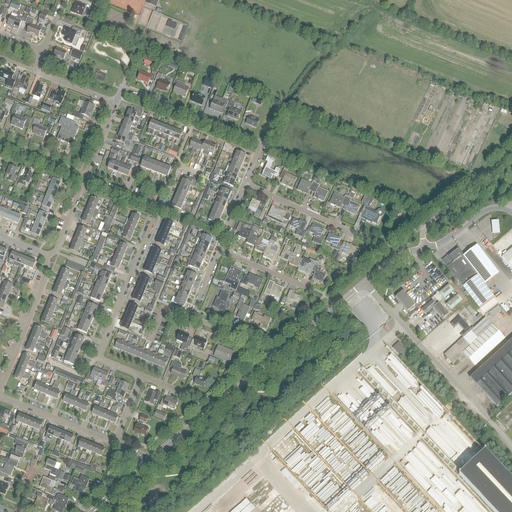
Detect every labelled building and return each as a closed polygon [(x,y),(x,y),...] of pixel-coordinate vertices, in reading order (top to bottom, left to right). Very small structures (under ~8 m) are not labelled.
[(20,5),(12,1),(9,7),(18,11),(20,5)] [(75,14),(75,13),(82,16),(85,6),(76,2),(73,9),(71,12),(75,14)] [(88,14),(95,17),(99,7),(93,4),(88,14)] [(16,19),(13,27),(18,30),(22,21),(25,23),(28,16),(24,14),(23,18),(17,16),(16,19)] [(16,19),(10,16),(7,25),(13,27),(16,19)] [(27,33),(32,35),(36,27),(32,25),(34,21),(28,19),(26,25),(29,27),(27,33)] [(169,19),(167,26),(175,29),(177,24),(171,22),(172,20),(169,19)] [(41,29),(42,26),(40,25),(39,28),(36,27),(32,35),(38,37),(41,29)] [(75,35),(80,37),(82,31),(73,27),(71,30),(65,28),(62,34),(66,36),(65,40),(67,41),(67,42),(69,43),(69,42),(71,43),(75,35)] [(57,49),(54,55),(56,56),(55,56),(58,58),(58,57),(64,59),(66,53),(57,49)] [(80,61),(83,53),(73,49),(70,57),(80,61)] [(14,74),(11,73),(12,72),(8,70),(7,71),(3,69),(0,77),(8,81),(5,87),(12,90),(16,81),(12,80),(14,74)] [(153,81),(156,73),(152,71),(151,76),(141,72),(137,79),(138,80),(138,81),(140,82),(141,81),(148,84),(149,80),(153,81)] [(158,73),(154,81),(159,83),(156,88),(160,90),(160,89),(167,92),(170,84),(160,80),(162,75),(158,73)] [(29,85),(28,84),(29,81),(24,79),(22,82),(18,80),(15,88),(19,90),(20,88),(26,91),(29,85)] [(212,89),(215,81),(210,79),(207,87),(212,89)] [(173,85),(176,86),(173,93),(185,97),(189,89),(184,87),(185,84),(175,80),(173,85)] [(34,91),(33,95),(40,98),(41,95),(43,96),(45,92),(42,91),(43,87),(38,84),(35,91),(34,91)] [(61,104),(65,93),(58,90),(57,93),(55,93),(56,92),(52,90),(49,99),(54,101),(54,102),(56,102),(55,104),(56,106),(58,107),(60,106),(60,104),(61,104)] [(202,106),(205,98),(194,94),(191,101),(202,106)] [(92,112),(95,107),(87,103),(88,100),(82,98),(80,101),(85,103),(82,108),(92,112)] [(220,113),(223,107),(226,108),(228,102),(222,99),(220,104),(214,101),(210,109),(220,113)] [(12,109),(18,112),(20,106),(18,105),(19,103),(15,102),(12,109)] [(230,102),(226,110),(229,112),(227,116),(238,120),(241,112),(233,109),(235,104),(230,102)] [(48,113),(48,112),(49,112),(52,106),(44,103),(41,109),(48,113)] [(90,118),(92,112),(82,108),(80,114),(75,112),(73,116),(80,119),(82,115),(90,118)] [(135,119),(135,118),(136,116),(140,118),(143,112),(134,108),(133,112),(129,110),(126,115),(135,119)] [(5,114),(0,111),(0,123),(0,124),(2,119),(2,120),(3,118),(4,116),(7,117),(9,112),(6,110),(5,114)] [(249,116),(251,112),(247,110),(243,119),(247,120),(246,124),(256,128),(259,120),(249,116)] [(21,117),(15,115),(11,125),(17,127),(21,117)] [(126,115),(124,120),(132,124),(133,124),(134,121),(138,123),(139,120),(135,119),(135,118),(135,119),(126,115)] [(24,119),(21,117),(17,127),(23,130),(25,123),(29,124),(31,119),(25,116),(24,119)] [(61,117),(58,125),(62,126),(57,139),(72,145),(79,128),(71,125),(73,122),(61,117)] [(32,133),(38,136),(42,125),(39,124),(40,120),(35,118),(31,127),(35,128),(32,133)] [(147,133),(152,135),(154,130),(157,122),(152,120),(148,119),(146,123),(150,124),(147,133)] [(122,125),(130,129),(131,129),(132,126),(136,128),(137,125),(133,124),(132,124),(124,120),(122,125)] [(157,122),(154,130),(156,131),(155,136),(157,137),(162,124),(157,122)] [(167,126),(162,124),(157,137),(160,138),(162,139),(167,126)] [(42,125),(38,136),(44,138),(47,131),(50,132),(52,127),(49,125),(48,128),(43,126),(42,127),(43,125),(42,125)] [(130,129),(122,125),(120,131),(128,134),(130,131),(134,133),(135,131),(131,129),(130,129)] [(162,139),(167,141),(168,139),(172,128),(167,126),(162,139)] [(170,142),(172,143),(174,139),(177,130),(172,128),(168,139),(171,140),(170,142)] [(175,144),(177,145),(182,133),(177,130),(174,139),(177,140),(175,144)] [(133,136),(128,134),(120,131),(118,136),(126,139),(131,141),(132,138),(133,136)] [(126,139),(118,136),(116,141),(124,144),(126,141),(130,143),(131,141),(126,139)] [(192,152),(194,153),(198,141),(193,139),(189,147),(193,148),(192,152)] [(202,149),(204,143),(198,141),(194,153),(196,153),(197,150),(201,151),(202,149)] [(205,141),(204,143),(202,149),(205,151),(203,154),(206,155),(211,143),(205,141)] [(216,145),(211,143),(206,155),(208,156),(209,153),(213,154),(216,145)] [(132,154),(138,156),(142,148),(136,146),(132,154)] [(237,151),(234,157),(244,161),(246,155),(237,151)] [(116,162),(113,161),(115,155),(110,153),(108,160),(110,161),(107,168),(113,170),(116,162)] [(130,160),(138,164),(141,158),(132,154),(130,160)] [(144,158),(140,167),(146,169),(149,160),(150,158),(145,156),(144,158)] [(274,171),(269,169),(274,159),(268,156),(266,161),(268,162),(267,164),(261,175),(272,180),(274,176),(276,177),(280,170),(276,168),(274,171)] [(242,166),(244,161),(234,157),(233,159),(230,158),(229,160),(232,162),(242,166)] [(121,164),(118,163),(120,159),(117,158),(116,162),(113,170),(118,172),(121,164)] [(121,164),(118,172),(123,174),(126,166),(123,165),(125,160),(122,160),(121,164)] [(149,160),(146,169),(151,171),(155,162),(149,160)] [(128,162),(126,166),(123,174),(128,176),(132,166),(129,165),(130,162),(128,162)] [(155,162),(151,171),(157,173),(160,164),(155,162)] [(230,167),(239,171),(242,166),(232,162),(231,165),(228,163),(227,166),(230,167)] [(160,164),(157,173),(162,175),(165,166),(160,164)] [(17,168),(10,166),(6,174),(10,176),(8,180),(14,182),(16,176),(14,175),(17,168)] [(165,166),(162,175),(167,177),(171,168),(165,166)] [(230,167),(228,173),(237,176),(239,171),(230,167)] [(286,173),(287,169),(284,168),(279,178),(283,179),(281,183),(292,188),(297,178),(286,173)] [(20,178),(18,183),(24,186),(26,183),(29,184),(31,179),(33,179),(34,175),(27,172),(25,176),(24,176),(23,179),(20,178)] [(235,182),(237,176),(228,173),(227,175),(223,174),(222,176),(226,178),(235,182)] [(49,180),(52,181),(51,184),(59,187),(61,182),(55,179),(56,176),(52,174),(49,180)] [(183,179),(180,185),(190,188),(191,186),(193,187),(196,181),(185,176),(183,180),(183,179)] [(220,179),(218,183),(229,188),(230,186),(233,187),(235,182),(226,178),(225,181),(220,179)] [(463,182),(456,179),(454,183),(457,184),(456,186),(459,188),(460,185),(462,186),(463,182)] [(309,189),(313,191),(316,184),(313,182),(312,184),(302,180),(297,190),(307,194),(309,189)] [(209,182),(207,189),(209,190),(211,191),(213,187),(215,184),(209,182)] [(47,189),(49,190),(57,193),(59,187),(51,184),(48,183),(47,187),(48,187),(47,189)] [(316,184),(313,191),(316,192),(313,197),(323,202),(328,192),(318,187),(319,185),(316,184)] [(190,188),(180,185),(178,190),(187,194),(189,191),(191,192),(192,190),(189,189),(190,188)] [(217,193),(219,194),(229,198),(231,192),(223,189),(222,188),(220,192),(217,190),(217,193)] [(352,189),(348,197),(352,199),(353,200),(357,191),(352,189)] [(49,190),(47,195),(54,198),(57,193),(49,190)] [(185,199),(187,194),(178,190),(176,195),(185,199)] [(341,204),(344,206),(348,197),(345,196),(344,198),(334,193),(329,204),(339,208),(341,204)] [(215,195),(214,198),(217,199),(226,203),(229,198),(219,194),(218,197),(215,195)] [(52,204),(54,198),(47,195),(44,200),(52,204)] [(185,199),(176,195),(174,200),(183,204),(185,199)] [(361,213),(364,214),(362,218),(372,223),(372,222),(376,224),(380,217),(381,217),(384,215),(384,212),(382,210),(379,210),(376,212),(367,208),(367,207),(368,208),(370,205),(372,203),(373,200),(373,198),(369,196),(364,205),(361,213)] [(99,200),(91,197),(89,203),(97,206),(99,207),(100,205),(98,204),(99,200)] [(356,216),(360,206),(351,201),(352,199),(348,197),(344,206),(348,207),(346,211),(356,216)] [(50,209),(52,204),(44,200),(39,198),(37,202),(43,204),(41,209),(48,212),(49,209),(50,209)] [(215,204),(224,208),(226,203),(217,199),(216,202),(213,201),(212,203),(215,204)] [(262,212),(266,203),(261,201),(260,203),(253,199),(249,206),(257,209),(254,216),(262,220),(265,213),(262,212)] [(181,210),(183,204),(174,200),(171,206),(181,210)] [(95,210),(97,206),(89,203),(87,209),(94,212),(97,213),(98,211),(95,210)] [(224,208),(215,204),(213,210),(222,213),(224,208)] [(272,206),(268,216),(282,222),(284,219),(288,221),(291,216),(286,214),(287,213),(272,206)] [(2,217),(7,220),(10,212),(7,211),(9,208),(6,207),(2,217)] [(87,209),(84,215),(92,218),(95,219),(95,217),(97,213),(94,212),(87,209)] [(213,210),(211,215),(220,219),(222,213),(213,210)] [(12,222),(17,212),(14,211),(13,213),(10,212),(7,220),(12,222)] [(20,213),(17,212),(12,222),(18,224),(21,216),(18,215),(20,213)] [(39,215),(36,214),(35,216),(45,220),(48,215),(40,212),(39,215)] [(132,214),(130,220),(137,223),(140,217),(141,213),(138,212),(136,216),(132,214)] [(84,215),(82,221),(93,226),(94,223),(91,221),(92,218),(84,215)] [(220,219),(211,215),(209,220),(218,224),(220,219)] [(43,226),(45,220),(35,216),(34,219),(37,220),(36,222),(43,226)] [(174,227),(172,226),(173,223),(166,219),(163,225),(171,228),(171,229),(173,229),(174,227)] [(290,222),(288,225),(298,229),(296,235),(303,238),(306,232),(303,231),(307,223),(302,221),(301,223),(293,219),(292,223),(290,222)] [(137,223),(130,220),(127,226),(135,229),(137,223)] [(36,222),(33,228),(41,231),(43,226),(36,222)] [(251,232),(245,229),(246,225),(243,224),(239,232),(238,236),(247,240),(251,232)] [(126,228),(125,232),(133,235),(135,229),(127,226),(126,225),(125,227),(126,228)] [(168,235),(171,229),(171,228),(163,225),(160,232),(168,235)] [(311,228),(309,232),(314,234),(313,236),(315,237),(312,242),(321,246),(325,237),(321,235),(324,230),(313,225),(311,228)] [(39,237),(41,232),(41,231),(33,228),(31,227),(30,229),(33,230),(31,233),(39,237)] [(77,233),(85,236),(90,238),(91,235),(86,233),(87,230),(80,227),(77,233)] [(130,241),(133,235),(125,232),(123,231),(122,233),(124,234),(122,237),(130,241)] [(251,232),(247,240),(246,243),(256,247),(259,239),(253,236),(255,232),(251,231),(251,232)] [(160,232),(158,238),(166,241),(168,235),(160,232)] [(197,239),(201,240),(210,244),(212,238),(209,237),(210,234),(204,232),(202,237),(198,236),(197,239)] [(85,236),(77,233),(75,238),(83,242),(83,241),(87,243),(88,241),(84,239),(85,236)] [(339,251),(341,246),(338,244),(340,239),(329,234),(326,241),(333,244),(331,248),(339,251)] [(112,246),(115,238),(109,236),(106,244),(112,246)] [(80,247),(82,248),(83,246),(81,245),(83,242),(75,238),(72,244),(80,247)] [(158,238),(156,243),(164,246),(166,241),(158,238)] [(259,239),(256,247),(254,250),(264,254),(268,245),(261,243),(263,239),(260,238),(259,239)] [(201,240),(198,245),(208,249),(210,244),(201,240)] [(270,240),(268,245),(264,254),(263,256),(273,261),(276,252),(270,250),(271,246),(273,247),(273,246),(274,246),(276,242),(270,240)] [(125,252),(128,246),(120,243),(118,249),(125,252)] [(342,246),(338,254),(341,255),(342,253),(352,258),(353,255),(356,257),(356,258),(359,250),(356,249),(357,248),(347,243),(345,247),(342,246)] [(79,251),(80,247),(72,244),(70,250),(79,254),(80,252),(79,251)] [(176,253),(179,246),(176,245),(175,249),(172,248),(170,251),(176,253)] [(194,249),(196,251),(205,254),(208,249),(198,245),(197,248),(195,247),(194,249)] [(293,254),(290,262),(289,264),(298,268),(302,260),(296,257),(301,246),(297,245),(293,254)] [(454,251),(454,250),(453,251),(454,252),(448,256),(443,261),(463,286),(480,308),(494,298),(484,285),(496,275),(474,247),(477,245),(462,257),(461,256),(463,255),(458,248),(454,251)] [(290,262),(293,254),(287,251),(289,247),(286,246),(280,258),(290,262)] [(154,248),(152,253),(159,256),(159,257),(162,258),(163,255),(160,254),(162,251),(154,248)] [(511,248),(502,256),(511,268),(511,248)] [(115,255),(123,258),(125,252),(118,249),(115,255)] [(203,259),(205,254),(196,251),(194,256),(203,259)] [(18,254),(12,252),(11,256),(8,255),(5,261),(8,262),(6,266),(9,267),(10,263),(11,263),(12,261),(15,262),(18,254)] [(111,256),(114,257),(113,261),(121,264),(123,258),(115,255),(112,253),(111,256)] [(152,253),(149,259),(157,263),(159,257),(159,256),(152,253)] [(24,257),(18,254),(15,262),(14,265),(13,269),(15,269),(16,266),(17,266),(18,263),(21,264),(24,257)] [(201,265),(203,259),(194,256),(193,259),(189,257),(188,260),(190,260),(201,265)] [(24,265),(27,267),(30,259),(24,257),(21,264),(20,267),(18,271),(20,272),(22,268),(23,269),(24,265)] [(302,260),(298,268),(298,270),(307,274),(308,273),(311,274),(312,271),(316,262),(310,259),(309,261),(303,258),(302,260)] [(36,262),(30,259),(27,267),(25,270),(24,273),(26,274),(28,271),(28,270),(28,271),(29,268),(33,269),(36,262)] [(118,270),(121,264),(113,261),(109,259),(108,262),(112,263),(110,267),(107,265),(106,268),(114,271),(115,269),(118,270)] [(147,265),(154,268),(157,263),(149,259),(147,265)] [(187,264),(183,263),(182,266),(187,268),(188,266),(199,270),(201,265),(190,260),(189,263),(188,263),(187,264)] [(316,262),(312,271),(315,272),(312,278),(322,283),(326,274),(320,272),(321,268),(318,267),(319,263),(316,262)] [(154,268),(147,265),(144,271),(154,275),(155,273),(156,273),(157,270),(154,268)] [(238,282),(240,275),(237,274),(239,270),(231,267),(224,282),(231,285),(230,288),(236,291),(240,282),(238,282)] [(70,272),(63,269),(60,275),(68,278),(70,272)] [(184,276),(185,277),(195,281),(197,275),(195,274),(195,272),(188,269),(186,275),(185,274),(184,276)] [(111,275),(105,273),(102,272),(100,277),(109,281),(111,275)] [(159,274),(157,278),(165,281),(167,274),(165,273),(163,276),(159,274)] [(260,287),(263,280),(249,274),(248,277),(245,275),(241,284),(246,286),(248,283),(255,286),(255,285),(260,287)] [(60,275),(58,281),(65,284),(68,285),(69,282),(67,281),(68,278),(60,275)] [(140,281),(148,284),(147,285),(150,286),(151,284),(148,283),(150,279),(142,276),(140,281)] [(109,281),(100,277),(97,282),(107,286),(109,281)] [(183,282),(193,286),(195,281),(185,277),(184,280),(182,279),(181,282),(183,282)] [(162,286),(164,282),(156,279),(154,284),(159,286),(158,289),(160,290),(162,286)] [(58,281),(55,286),(63,290),(65,284),(58,281)] [(146,290),(147,285),(148,284),(140,281),(138,286),(146,290)] [(279,298),(283,288),(274,284),(274,283),(270,281),(264,294),(270,296),(270,294),(275,296),(274,299),(278,301),(279,298)] [(12,285),(5,282),(2,288),(10,291),(12,285)] [(97,282),(95,288),(104,292),(107,286),(97,282)] [(193,286),(183,282),(181,288),(190,291),(193,286)] [(439,293),(444,299),(454,290),(449,284),(439,293)] [(62,293),(63,290),(55,286),(53,292),(62,296),(63,294),(62,293)] [(146,290),(138,286),(135,293),(143,296),(145,298),(146,295),(144,294),(146,290)] [(2,288),(0,293),(8,297),(10,291),(2,288)] [(102,297),(104,292),(95,288),(93,293),(102,297)] [(176,292),(179,293),(188,297),(190,291),(181,288),(180,291),(177,289),(176,292)] [(243,290),(241,295),(248,298),(250,292),(243,290)] [(295,309),(297,304),(299,304),(302,297),(293,294),(294,292),(290,290),(287,298),(285,302),(292,305),(290,307),(295,309)] [(396,297),(408,311),(415,305),(403,291),(396,297)] [(217,298),(213,306),(221,310),(220,310),(226,313),(230,305),(225,303),(229,295),(221,292),(219,298),(217,298)] [(100,302),(102,297),(93,293),(92,296),(90,295),(89,297),(100,302)] [(143,296),(135,293),(132,299),(140,303),(143,296)] [(188,297),(179,293),(177,298),(186,302),(188,297)] [(446,304),(451,310),(462,300),(457,294),(446,304)] [(51,298),(48,304),(56,307),(57,308),(59,305),(57,305),(58,301),(51,298)] [(184,307),(186,302),(177,298),(175,304),(184,307)] [(240,300),(236,309),(240,310),(236,317),(244,321),(250,307),(243,304),(244,302),(245,300),(241,298),(240,300)] [(437,305),(433,300),(421,310),(425,314),(437,305)] [(86,309),(96,313),(98,307),(92,305),(89,303),(87,306),(85,305),(84,308),(86,309)] [(56,307),(48,304),(46,310),(54,313),(56,307)] [(138,307),(131,304),(128,310),(136,313),(138,307)] [(490,313),(494,317),(503,309),(499,305),(490,313)] [(94,318),(96,313),(86,309),(85,311),(83,310),(82,313),(84,314),(94,318)] [(52,316),(54,313),(46,310),(44,316),(51,319),(53,320),(54,317),(52,316)] [(134,317),(136,313),(128,310),(126,316),(133,319),(135,320),(136,317),(134,317)] [(271,319),(265,316),(264,318),(258,315),(258,314),(255,313),(252,320),(255,322),(255,321),(261,323),(260,327),(266,330),(271,319)] [(475,366),(505,339),(486,317),(474,328),(460,313),(449,322),(463,337),(444,354),(453,364),(464,354),(475,366)] [(91,323),(94,318),(84,314),(83,317),(81,316),(80,318),(82,319),(91,323)] [(51,319),(44,316),(41,322),(51,326),(52,323),(50,322),(51,319)] [(133,319),(126,316),(123,321),(131,325),(133,319)] [(82,319),(80,325),(89,328),(91,323),(82,319)] [(128,331),(131,332),(132,330),(129,328),(131,325),(123,321),(121,327),(128,331)] [(87,334),(89,328),(80,325),(79,327),(76,326),(75,329),(78,330),(77,330),(87,334)] [(43,334),(41,334),(42,329),(36,326),(33,332),(46,338),(47,335),(43,334)] [(61,335),(67,338),(70,330),(64,327),(61,335)] [(45,340),(46,338),(33,332),(31,338),(37,341),(39,337),(41,338),(45,340)] [(180,332),(177,339),(183,342),(181,349),(180,349),(186,352),(190,344),(186,342),(189,336),(180,332)] [(71,339),(73,340),(83,344),(85,339),(75,335),(74,338),(72,337),(71,339)] [(31,338),(28,345),(41,350),(42,347),(38,345),(38,346),(36,345),(37,341),(31,338)] [(206,342),(197,338),(196,341),(193,340),(189,347),(195,350),(197,346),(203,349),(206,342)] [(511,338),(470,377),(497,407),(511,393),(511,338)] [(73,340),(71,345),(80,349),(83,344),(73,340)] [(121,350),(124,342),(125,343),(125,341),(122,340),(122,341),(118,340),(115,348),(121,350)] [(121,350),(127,353),(131,345),(132,344),(128,343),(128,344),(125,343),(124,342),(121,350)] [(408,351),(399,342),(393,348),(401,357),(408,351)] [(78,355),(80,349),(71,345),(69,351),(78,355)] [(134,346),(131,345),(127,353),(133,355),(137,347),(137,348),(138,347),(135,345),(134,346)] [(216,353),(218,354),(217,357),(229,362),(233,352),(219,346),(216,353)] [(137,348),(137,347),(133,355),(140,358),(143,350),(144,350),(144,349),(141,348),(140,349),(137,348)] [(144,350),(143,350),(140,358),(146,360),(149,352),(150,353),(150,352),(147,350),(146,351),(144,350)] [(78,355),(69,351),(67,356),(76,360),(78,355)] [(152,363),(155,355),(156,355),(156,354),(153,353),(153,354),(150,353),(149,352),(146,360),(152,363)] [(22,361),(35,366),(36,364),(29,361),(31,357),(24,355),(22,361)] [(156,355),(155,355),(152,363),(158,365),(162,357),(162,358),(163,357),(159,355),(159,356),(156,355)] [(64,361),(74,365),(76,360),(67,356),(66,359),(63,358),(61,361),(64,362),(64,361)] [(162,357),(158,365),(164,368),(168,360),(168,361),(169,359),(165,358),(165,359),(162,358),(162,357)] [(34,368),(35,366),(22,361),(20,366),(26,369),(28,365),(30,366),(29,366),(34,368)] [(186,372),(180,369),(181,366),(172,362),(170,367),(173,369),(171,374),(183,379),(183,378),(184,379),(185,379),(186,376),(186,375),(185,374),(186,372)] [(24,373),(26,369),(20,366),(17,372),(30,377),(31,375),(27,373),(26,374),(24,373)] [(98,379),(98,378),(101,370),(94,367),(91,375),(87,374),(85,378),(91,381),(93,377),(98,379)] [(195,369),(192,376),(197,378),(194,384),(203,387),(206,380),(199,377),(201,371),(195,369)] [(37,383),(34,390),(40,392),(45,379),(46,376),(47,375),(48,372),(42,370),(41,373),(43,374),(41,378),(43,378),(41,383),(42,383),(41,385),(37,383)] [(106,381),(105,381),(108,373),(101,370),(98,378),(98,379),(102,381),(101,385),(104,386),(106,381)] [(27,385),(31,387),(34,379),(30,378),(30,377),(17,372),(15,378),(21,381),(23,378),(24,379),(25,378),(29,380),(27,385)] [(45,379),(40,392),(46,395),(49,388),(48,388),(49,385),(46,384),(48,380),(49,376),(47,375),(46,376),(45,379)] [(121,381),(117,379),(116,382),(120,383),(118,388),(126,391),(129,385),(121,381)] [(57,384),(55,383),(53,388),(54,388),(53,390),(49,388),(46,395),(51,397),(57,384)] [(59,385),(57,384),(51,397),(58,399),(60,393),(56,391),(57,389),(58,389),(59,385)] [(124,398),(126,391),(118,388),(116,392),(112,390),(110,389),(107,395),(115,398),(117,395),(124,398)] [(70,397),(66,395),(63,402),(69,404),(74,391),(72,390),(70,395),(71,395),(70,397)] [(69,404),(75,407),(77,400),(73,398),(74,396),(75,397),(77,392),(74,391),(69,404)] [(148,395),(149,395),(146,402),(152,404),(154,400),(158,401),(161,394),(156,392),(156,393),(150,391),(148,395)] [(82,402),(77,400),(75,407),(80,409),(86,396),(84,395),(82,400),(83,400),(82,402)] [(88,397),(86,396),(80,409),(87,412),(89,405),(85,403),(86,401),(87,402),(88,397)] [(169,399),(169,398),(166,397),(165,399),(162,398),(159,406),(162,407),(163,405),(174,410),(177,402),(169,399)] [(92,414),(98,416),(103,403),(101,402),(99,407),(100,407),(99,409),(95,407),(92,414)] [(104,409),(106,404),(103,403),(98,416),(103,419),(106,412),(102,410),(103,408),(104,409)] [(9,416),(11,412),(0,407),(0,417),(3,419),(5,414),(9,416)] [(111,414),(106,412),(103,419),(109,421),(115,408),(113,407),(111,412),(111,414)] [(115,424),(118,417),(114,415),(115,413),(115,414),(117,409),(115,408),(109,421),(115,424)] [(154,417),(164,421),(167,414),(157,410),(154,417)] [(18,422),(22,424),(25,416),(19,414),(15,424),(17,425),(18,422)] [(149,418),(142,415),(139,421),(140,422),(139,424),(137,424),(134,431),(138,433),(138,432),(146,435),(148,428),(142,426),(143,423),(146,424),(148,419),(149,418)] [(22,424),(28,426),(31,419),(25,416),(22,424)] [(28,426),(34,429),(37,421),(31,419),(28,426)] [(43,423),(37,421),(34,429),(40,431),(41,428),(43,423)] [(0,431),(7,434),(9,430),(0,426),(0,431)] [(50,435),(53,437),(56,429),(50,426),(46,437),(49,438),(50,435)] [(432,432),(438,439),(444,434),(437,427),(432,432)] [(59,439),(62,431),(56,429),(53,437),(59,439)] [(65,441),(68,434),(62,431),(59,439),(57,445),(59,446),(61,440),(65,441)] [(65,441),(64,443),(66,444),(67,442),(71,444),(74,436),(68,434),(65,441)] [(78,447),(84,449),(87,442),(81,439),(78,447)] [(12,450),(10,453),(22,458),(28,445),(16,440),(14,444),(18,445),(15,451),(12,450)] [(283,441),(275,447),(287,463),(299,454),(298,454),(300,453),(300,452),(305,449),(301,444),(298,447),(294,441),(287,446),(283,441)] [(90,452),(93,444),(87,442),(84,449),(83,452),(86,453),(86,450),(90,452)] [(93,444),(90,452),(88,455),(90,455),(92,453),(95,454),(96,454),(99,447),(93,444)] [(102,457),(105,449),(99,447),(96,454),(95,454),(95,456),(97,457),(98,455),(102,457)] [(485,450),(459,475),(493,511),(511,511),(511,478),(487,452),(485,450)] [(22,458),(10,453),(10,454),(12,454),(9,460),(2,457),(0,461),(4,462),(16,467),(20,458),(22,459),(22,458)] [(49,459),(45,469),(51,471),(50,474),(55,476),(59,478),(62,472),(61,471),(58,470),(54,469),(55,468),(57,462),(49,459)] [(16,467),(4,462),(6,463),(3,469),(0,467),(0,474),(3,476),(4,474),(10,476),(14,467),(16,467)] [(75,471),(82,474),(85,469),(78,466),(75,471)] [(77,486),(75,490),(82,493),(85,487),(86,488),(90,479),(81,476),(79,482),(74,479),(72,484),(77,486)] [(44,477),(40,487),(46,489),(45,492),(55,496),(57,489),(54,488),(54,489),(53,488),(49,487),(50,486),(52,480),(48,479),(44,477)] [(0,491),(5,493),(8,486),(0,482),(0,491)] [(37,493),(36,496),(38,497),(34,506),(41,509),(42,507),(45,509),(48,501),(41,498),(42,495),(37,493)] [(58,494),(55,500),(58,501),(54,509),(54,510),(54,511),(55,511),(54,511),(56,511),(57,511),(58,511),(60,511),(61,511),(64,507),(65,507),(69,499),(58,494)] [(355,501),(343,511),(368,511),(358,501),(355,501)] [(200,511),(206,508),(201,502),(190,511),(200,511)]
